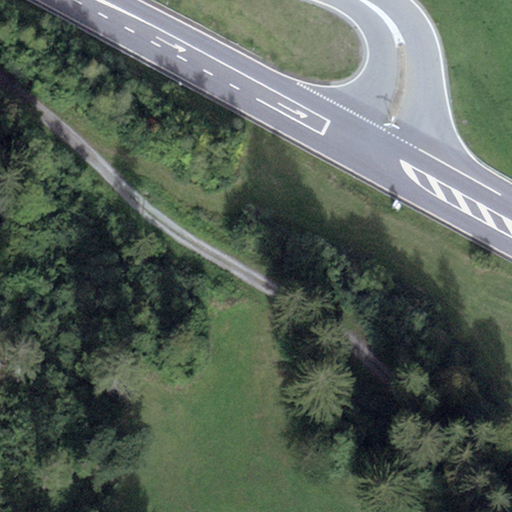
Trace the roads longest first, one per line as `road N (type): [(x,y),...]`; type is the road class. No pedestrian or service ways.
road 1 (track): [(0,81),(266,286),(511,509)]
road 2 (primary): [(383,148),(93,0)]
road 3 (tertiary): [(383,148),(401,104),(406,62),(395,24),(358,0)]
road 4 (primary): [(511,222),(383,148)]
